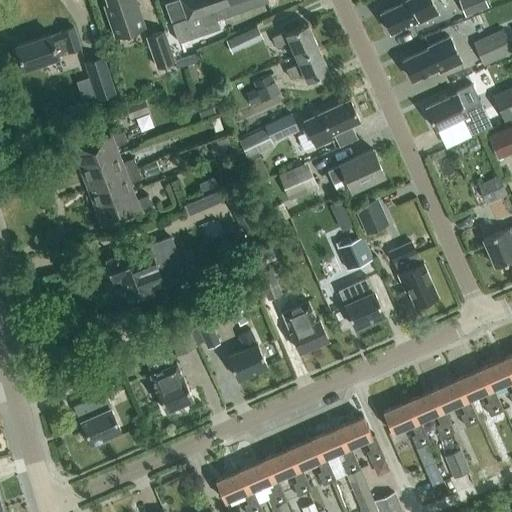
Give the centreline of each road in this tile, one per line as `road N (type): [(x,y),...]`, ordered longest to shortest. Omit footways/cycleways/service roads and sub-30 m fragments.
road 1 (residential): [(49,506),(483,319)]
road 2 (residential): [(483,319),(340,0)]
road 3 (residential): [(49,506),(0,334)]
